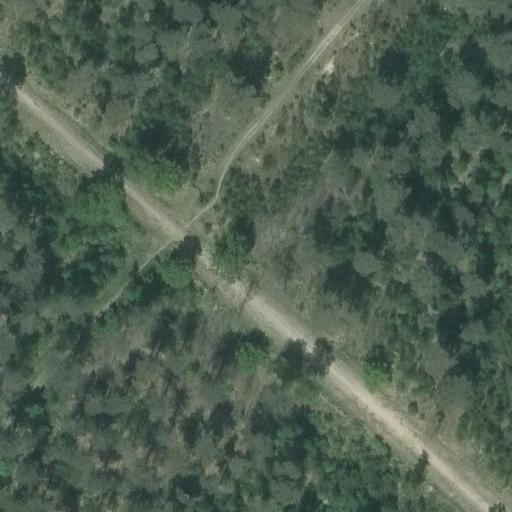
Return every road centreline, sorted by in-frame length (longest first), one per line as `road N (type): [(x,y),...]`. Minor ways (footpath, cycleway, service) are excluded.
road 1 (track): [(0,74),(491,511)]
road 2 (track): [(0,425),(361,0)]
